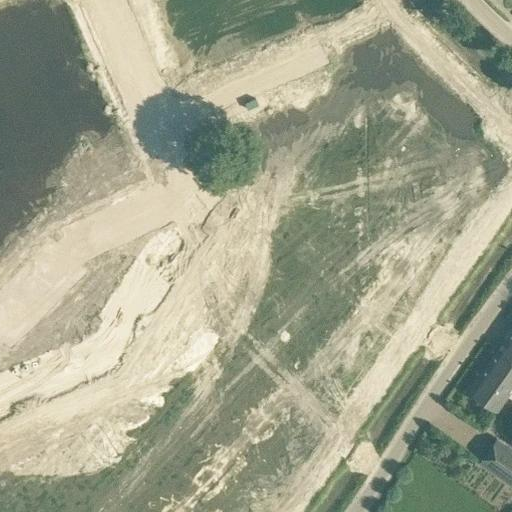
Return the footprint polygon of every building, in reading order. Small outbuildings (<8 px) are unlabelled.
[(25,0),(31,13),(20,18),(30,41),(43,36),(39,27),(64,16),(56,0),(25,0)] [(317,0),(321,6),(313,11),(320,22),(342,9),(335,0),(317,0)] [(261,2),(249,7),(259,30),(271,25),(261,2)] [(249,7),(237,12),(247,35),(259,30),(249,7)] [(0,43),(1,43),(5,52),(18,46),(8,23),(0,26),(0,43)] [(196,33),(170,45),(186,82),(212,70),(196,33)] [(392,43),(363,72),(384,92),(412,64),(392,43)] [(58,65),(35,75),(41,88),(50,84),(59,106),(93,91),(83,68),(63,76),(58,65)] [(435,87),(407,115),(427,134),(420,141),(430,151),(448,133),(439,124),(456,107),(435,87)] [(93,91),(59,106),(69,127),(60,131),(65,144),(89,134),(84,123),(103,114),(93,91)] [(353,102),(344,111),(361,129),(371,120),(353,102)] [(311,111),(288,130),(314,161),(335,143),(341,150),(352,141),(336,122),(326,130),(311,111)] [(463,148),(445,166),(455,176),(462,169),(482,189),(510,160),(489,140),(472,157),(463,148)] [(89,144),(66,154),(72,167),(81,163),(92,189),(129,172),(117,146),(94,155),(89,144)] [(19,182),(3,199),(28,222),(44,206),(19,182)] [(270,190),(253,214),(273,228),(266,239),(287,253),(295,241),(287,236),(303,213),(270,190)] [(3,199),(0,202),(0,225),(13,238),(28,222),(3,199)] [(0,225),(0,251),(13,238),(0,225)] [(231,247),(214,271),(255,299),(279,265),(258,251),(251,261),(231,247)] [(214,271),(199,294),(240,322),(255,299),(214,271)] [(199,294),(183,316),(224,344),(240,322),(199,294)] [(277,314),(268,326),(275,330),(284,318),(277,314)] [(183,316),(167,340),(187,354),(180,364),(201,378),(208,368),(224,344),(183,316)] [(511,328),(497,349),(511,359),(511,328)] [(248,343),(240,355),(247,360),(255,348),(248,343)] [(511,359),(497,349),(469,390),(497,410),(511,388),(511,359)] [(149,366),(132,390),(165,413),(181,390),(189,395),(197,384),(176,370),(169,380),(149,366)] [(280,388),(269,404),(281,412),(253,452),(291,478),(319,438),(294,421),(305,405),(280,388)] [(103,404),(80,414),(95,448),(116,439),(122,452),(138,445),(127,420),(113,426),(103,404)] [(67,446),(53,452),(64,477),(81,470),(75,456),(95,448),(80,414),(57,424),(67,446)] [(478,461),(511,484),(511,450),(494,438),(489,442),(479,455),(478,461)] [(21,440),(1,449),(14,480),(34,472),(38,480),(50,475),(40,452),(29,457),(21,440)] [(1,449),(0,449),(0,486),(14,480),(1,449)] [(178,511),(208,511),(176,469),(156,483),(178,511)] [(125,477),(111,483),(114,491),(128,485),(125,477)] [(111,483),(97,489),(100,497),(114,491),(111,483)]
